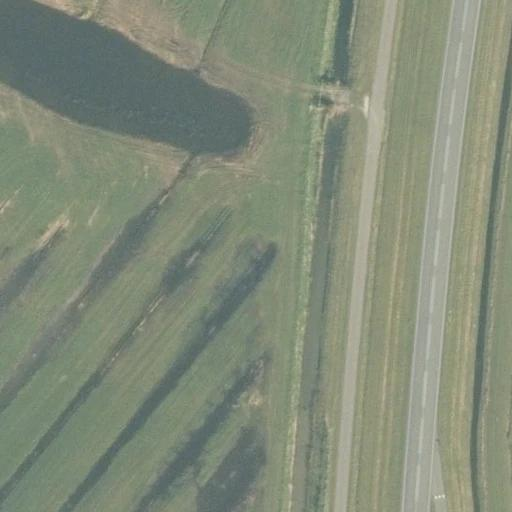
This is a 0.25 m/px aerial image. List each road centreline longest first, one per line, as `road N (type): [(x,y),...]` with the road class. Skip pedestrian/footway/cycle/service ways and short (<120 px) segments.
road 1 (trunk): [(413,511),(465,0)]
road 2 (unclassified): [(339,511),(356,268),(388,0)]
